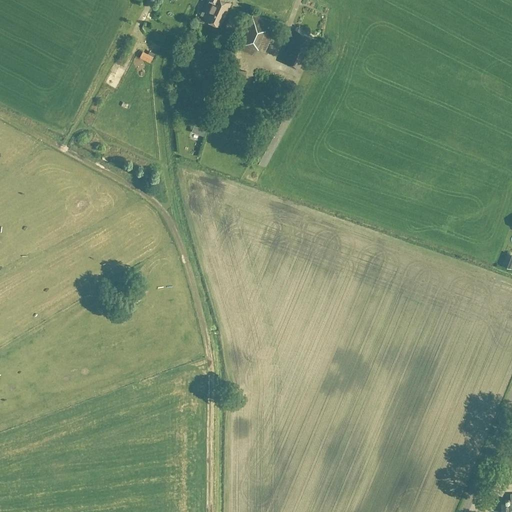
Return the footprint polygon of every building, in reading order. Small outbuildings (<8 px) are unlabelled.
[(226,14),(230,4),(221,0),(220,0),(208,0),(213,2),(204,20),(219,27),(225,14),(226,14)] [(254,57),(256,50),(266,31),(270,22),(250,13),(234,48),(254,57)] [(303,71),(316,40),(294,31),(281,62),(303,71)] [(148,55),(145,61),(149,63),(153,57),(148,55)] [(239,97),(245,73),(228,68),(222,92),(239,97)] [(196,100),(208,104),(216,81),(203,77),(196,100)] [(264,167),(296,110),(283,102),(251,160),(264,167)] [(510,270),(511,265),(511,257),(507,255),(503,267),(510,270)]
